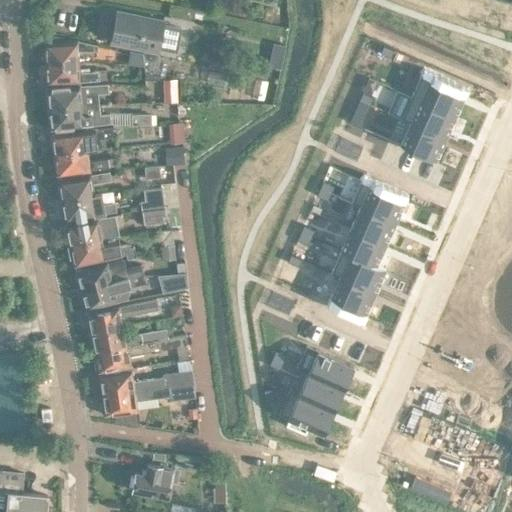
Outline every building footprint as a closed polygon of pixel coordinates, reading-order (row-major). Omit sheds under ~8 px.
[(116,11),(110,41),(157,51),(158,48),(175,51),(180,27),(163,24),(163,21),(116,11)] [(114,49),(76,40),(44,42),(44,48),(43,52),(43,57),(45,60),(45,63),(77,61),(77,51),(96,51),(97,54),(113,53),(114,49)] [(273,42),(269,64),(279,66),(282,43),(273,42)] [(379,52),(390,57),(393,49),(382,45),(379,52)] [(225,68),(227,58),(211,54),(209,65),(225,68)] [(78,72),(77,61),(45,63),(45,65),(44,65),(44,75),(46,75),(46,83),(78,81),(106,79),(106,70),(98,71),(78,72)] [(441,82),(461,91),(465,81),(445,72),(441,82)] [(410,96),(455,115),(464,93),(461,91),(420,73),(410,96)] [(175,77),(162,77),(162,88),(176,88),(175,77)] [(368,77),(364,87),(371,90),(375,80),(368,77)] [(46,107),(48,107),(48,108),(98,103),(97,92),(107,91),(106,83),(98,83),(79,85),(47,88),(47,94),(45,94),(46,107)] [(358,100),(369,104),(372,96),(361,92),(358,100)] [(400,118),(445,137),(455,115),(410,96),(400,118)] [(369,104),(358,100),(349,121),(363,127),(372,106),(369,104)] [(99,114),(98,103),(48,108),(49,110),(47,110),(48,123),(50,122),(50,129),(110,122),(109,113),(99,114)] [(151,124),(151,114),(131,114),(132,124),(151,124)] [(445,137),(400,118),(409,122),(399,144),(435,160),(445,137)] [(169,121),(170,142),(181,141),(183,141),(181,120),(178,121),(169,121)] [(53,152),(54,154),(85,149),(105,147),(103,136),(111,135),(110,125),(51,134),(52,140),(50,144),(51,149),(53,152)] [(165,146),(167,164),(182,163),(181,144),(165,146)] [(85,149),(54,154),(54,156),(53,160),(53,164),(55,168),(56,174),(88,170),(108,166),(108,165),(115,164),(114,157),(87,161),(85,149)] [(159,176),(158,166),(158,164),(145,165),(144,165),(145,177),(159,176)] [(60,197),(61,199),(92,194),(90,183),(110,180),(108,171),(89,174),(57,179),(58,186),(57,186),(59,197),(60,197)] [(350,202),(359,206),(359,205),(395,221),(405,199),(360,179),(350,202)] [(322,180),(319,188),(330,193),(333,185),(322,180)] [(142,188),(144,200),(140,200),(141,209),(164,206),(161,186),(142,188)] [(326,200),(330,193),(319,188),(315,195),(326,200)] [(114,202),(94,205),(92,194),(61,199),(61,202),(59,202),(61,213),(63,213),(64,220),(96,214),(115,210),(114,202)] [(385,243),(395,221),(359,205),(359,206),(349,227),(385,243)] [(163,206),(146,208),(138,209),(140,224),(166,220),(163,206)] [(67,244),(69,243),(69,245),(101,238),(98,227),(118,223),(116,214),(96,218),(65,225),(66,231),(64,231),(67,244)] [(299,232),(310,236),(313,229),(302,224),(299,232)] [(375,265),(385,243),(349,227),(340,249),(340,250),(375,265)] [(307,244),(310,236),(299,232),(296,239),(307,244)] [(101,240),(101,238),(69,245),(69,246),(67,247),(70,259),(72,259),(73,265),(137,251),(135,242),(119,246),(116,236),(101,240)] [(173,245),(161,246),(162,260),(175,258),(173,245)] [(375,265),(340,250),(330,272),(339,276),(339,275),(375,291),(384,269),(375,265)] [(286,261),(297,265),(300,258),(289,253),(286,261)] [(78,283),(80,290),(142,273),(140,264),(125,268),(123,259),(106,262),(75,270),(75,273),(73,273),(76,284),(78,283)] [(142,273),(80,290),(82,296),(80,297),(83,307),(85,306),(85,309),(126,298),(127,286),(145,281),(143,275),(142,273)] [(185,273),(157,275),(161,293),(182,288),(181,281),(186,280),(185,273)] [(339,275),(339,276),(329,298),(365,313),(375,291),(339,275)] [(88,330),(90,330),(90,332),(122,326),(120,316),(157,309),(155,299),(125,305),(86,313),(88,320),(86,320),(88,330)] [(174,304),(171,309),(172,316),(181,314),(179,303),(174,304)] [(274,349),(273,348),(281,330),(257,319),(263,353),(271,357),(274,349)] [(124,336),(122,326),(90,332),(91,334),(89,335),(91,345),(93,345),(94,351),(156,339),(167,337),(165,328),(124,336)] [(186,344),(184,333),(167,337),(156,339),(158,350),(186,344)] [(158,350),(156,339),(94,351),(95,358),(93,358),(95,369),(97,368),(98,371),(129,365),(127,355),(148,351),(148,352),(158,350)] [(274,349),(271,357),(282,361),(285,354),(274,349)] [(302,370),(343,388),(353,365),(316,349),(306,371),(302,369),(302,370)] [(279,369),(282,361),(271,357),(268,364),(279,369)] [(98,388),(100,387),(101,395),(192,382),(191,369),(162,373),(163,376),(132,381),(130,370),(98,375),(99,378),(97,378),(98,388)] [(343,388),(302,370),(292,391),(288,389),(288,390),(333,410),(343,388)] [(194,396),(192,382),(101,395),(102,402),(100,402),(101,411),(104,411),(104,414),(114,413),(115,418),(115,420),(138,424),(134,400),(165,395),(166,400),(194,396)] [(272,400),(270,388),(263,389),(265,401),(272,400)] [(333,410),(288,390),(277,413),(288,417),(285,424),(305,433),(307,426),(323,433),(333,410)] [(195,408),(188,409),(188,418),(196,418),(195,408)] [(176,481),(179,468),(147,462),(145,468),(141,467),(140,472),(134,471),(133,475),(131,474),(128,485),(131,486),(131,489),(167,496),(170,480),(176,481)] [(0,470),(0,491),(8,492),(6,511),(34,511),(35,511),(34,511),(44,511),(46,495),(20,493),(21,479),(22,473),(0,470)] [(218,474),(215,474),(216,502),(225,502),(224,474),(218,474)]
